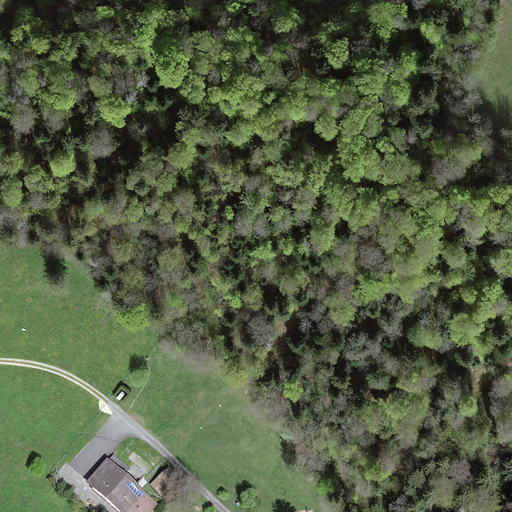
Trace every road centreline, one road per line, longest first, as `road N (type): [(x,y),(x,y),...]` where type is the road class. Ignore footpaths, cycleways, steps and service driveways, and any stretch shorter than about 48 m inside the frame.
road 1 (track): [(123,413),(227,511)]
road 2 (track): [(0,361),(58,370),(123,413)]
